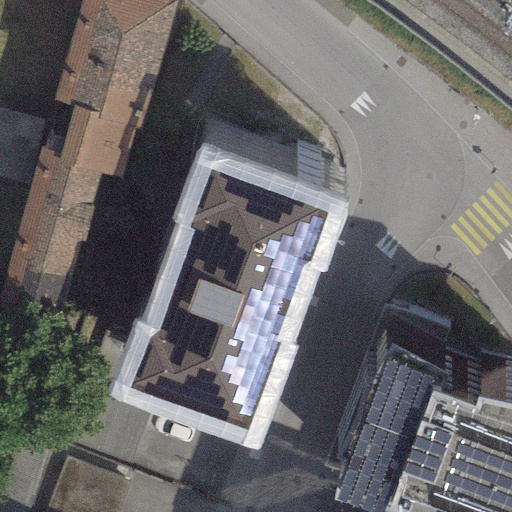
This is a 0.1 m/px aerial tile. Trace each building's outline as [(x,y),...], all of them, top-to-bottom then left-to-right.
[(174,1),(169,0),(79,0),(51,102),(71,108),(59,153),(57,161),(100,172),(120,178),(135,126),(139,127),(174,1)] [(0,179),(25,185),(41,125),(0,113),(0,179)] [(90,207),(99,177),(100,172),(57,161),(59,153),(38,148),(0,288),(0,310),(52,325),(74,243),(86,246),(96,209),(90,207)] [(105,397),(258,452),(296,347),(291,345),(317,272),(323,274),(348,205),(195,149),(169,222),(176,225),(141,323),(133,320),(105,397)] [(388,349),(329,502),(360,511),(381,511),(382,510),(387,511),(511,511),(511,407),(475,403),(471,412),(435,398),(444,374),(388,349)] [(117,511),(128,482),(65,458),(44,511),(117,511)]
